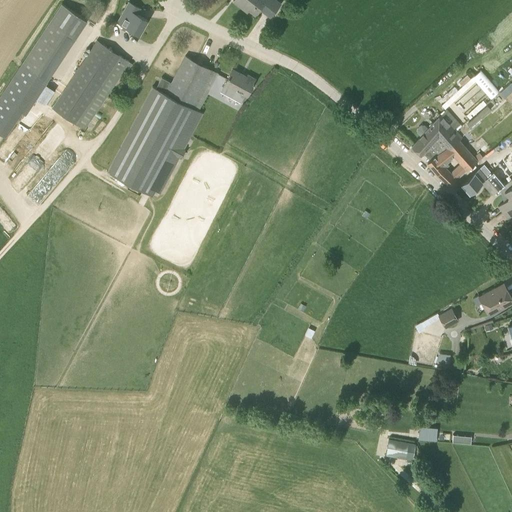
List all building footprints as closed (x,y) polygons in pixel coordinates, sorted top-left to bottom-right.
[(233,0),(247,11),(249,9),(255,14),(259,8),(270,17),(281,3),(276,0),(275,0),(274,2),(271,0),(233,0)] [(86,20),(61,2),(0,95),(0,130),(6,134),(23,110),(26,112),(86,20)] [(118,22),(139,34),(147,19),(137,13),(140,8),(129,2),(118,22)] [(53,107),(63,113),(62,114),(85,129),(129,61),(107,46),(106,47),(97,41),(53,107)] [(185,55),(172,80),(163,75),(156,88),(198,110),(218,73),(185,55)] [(472,76),(491,97),(499,90),(481,68),(472,76)] [(245,93),(247,94),(253,84),(254,84),(255,82),(254,82),(256,79),(248,75),(247,76),(233,69),(225,82),(221,91),(241,102),(245,93)] [(442,97),(445,101),(458,89),(454,85),(442,97)] [(203,113),(198,110),(156,88),(152,86),(107,171),(154,195),(156,190),(161,193),(180,157),(181,158),(186,149),(185,148),(203,113)] [(511,105),(511,103),(500,110),(503,116),(511,111),(511,105)] [(467,123),(471,128),(491,110),(487,105),(467,123)] [(423,152),(430,159),(434,155),(426,147),(439,135),(449,145),(458,138),(459,139),(462,137),(456,130),(461,125),(446,109),(427,128),(424,125),(421,125),(417,129),(417,132),(421,136),(412,145),(421,154),(423,152)] [(449,145),(434,155),(430,159),(427,162),(437,173),(449,185),(472,165),(482,156),(478,152),(474,156),(458,138),(449,145)] [(499,163),(508,176),(511,173),(511,147),(502,155),(505,158),(499,163)] [(461,183),(470,193),(482,182),(492,194),(505,184),(499,177),(503,174),(495,165),(490,170),(484,163),(474,172),(461,183)] [(498,206),(503,212),(511,204),(511,184),(505,191),(510,197),(498,206)] [(511,204),(503,212),(507,218),(511,214),(511,204)] [(504,282),(479,297),(489,314),(511,300),(511,296),(506,286),(504,282)] [(438,314),(440,317),(445,327),(459,320),(452,307),(438,314)] [(450,366),(451,352),(438,352),(438,365),(450,366)] [(420,426),(419,439),(436,440),(437,428),(420,426)] [(416,444),(389,440),(386,456),(413,461),(416,444)]
